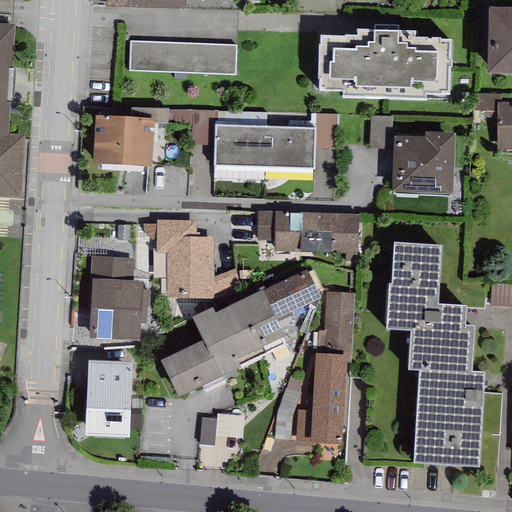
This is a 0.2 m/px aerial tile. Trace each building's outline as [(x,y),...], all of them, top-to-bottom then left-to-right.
[(511,4),(490,4),(488,68),(511,69),(511,4)] [(8,132),(15,25),(0,24),(0,197),(21,199),(26,133),(8,132)] [(415,26),(356,26),(357,32),(344,32),(344,35),(318,35),(317,74),(319,74),(319,84),(324,83),(324,87),(343,87),(342,93),(425,94),(425,90),(440,90),(440,87),(449,88),(451,36),(439,35),(439,33),(414,33),(415,26)] [(237,45),(129,40),(128,71),(235,76),(237,45)] [(473,92),(473,110),(498,110),(498,101),(502,101),(502,93),(473,92)] [(498,110),(498,147),(511,146),(511,100),(502,101),(498,101),(498,110)] [(154,116),(95,113),(93,161),(152,164),(154,116)] [(319,116),(321,147),(340,147),(339,115),(319,116)] [(213,163),(264,165),(265,124),(214,123),(213,163)] [(315,125),(265,124),(264,165),(314,166),(315,125)] [(455,131),(425,129),(424,135),(394,134),(391,193),(452,196),(455,131)] [(359,213),(257,209),(255,239),(274,240),(273,250),(357,253),(359,213)] [(196,219),(156,219),(156,252),(166,252),(166,297),(213,297),(213,236),(196,236),(196,219)] [(441,242),(394,239),(391,281),(388,281),(385,324),(410,326),(408,365),(418,365),(412,458),(478,463),(484,368),(471,367),(474,322),(465,322),(466,303),(437,301),(441,242)] [(92,256),(91,278),(131,280),(132,258),(92,256)] [(307,268),(263,289),(277,321),(293,314),(291,309),(320,296),(307,268)] [(131,280),(91,278),(89,336),(139,339),(140,322),(147,322),(148,289),(142,289),(143,280),(131,280)] [(511,282),(490,282),(489,307),(511,307),(511,282)] [(192,315),(202,338),(211,355),(214,353),(224,373),(284,344),(280,335),(284,333),(277,321),(263,289),(261,287),(214,309),(212,305),(192,315)] [(317,330),(315,352),(346,354),(346,362),(350,362),(354,292),(326,291),(324,330),(317,330)] [(178,395),(224,373),(214,353),(211,355),(202,338),(160,358),(178,395)] [(346,354),(315,352),(313,410),(298,409),(296,440),(342,442),(346,362),(346,354)] [(131,360),(88,358),(84,434),(128,436),(131,360)]
